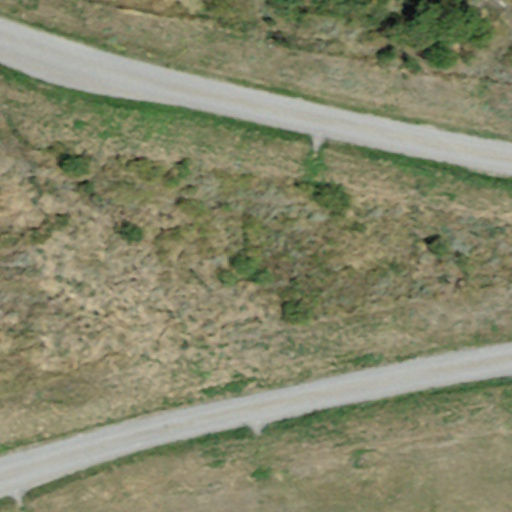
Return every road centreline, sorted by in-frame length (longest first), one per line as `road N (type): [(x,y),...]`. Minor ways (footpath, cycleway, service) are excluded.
road 1 (unclassified): [(0,31),(150,78),(511,157)]
road 2 (unclassified): [(511,357),(164,425),(0,477)]
